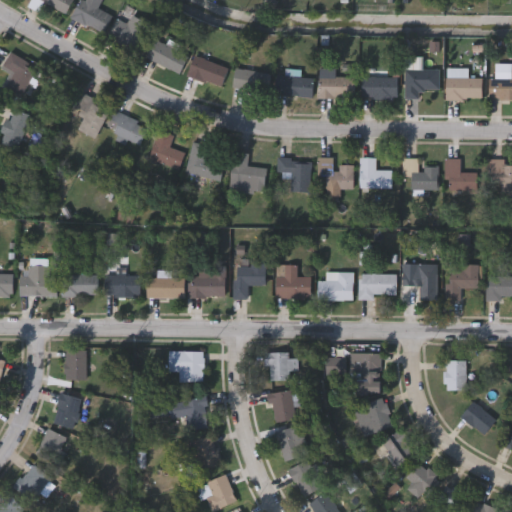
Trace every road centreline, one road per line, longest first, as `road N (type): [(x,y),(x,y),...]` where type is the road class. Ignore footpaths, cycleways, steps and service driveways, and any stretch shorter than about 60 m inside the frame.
road 1 (residential): [(0,10),(152,100),(211,124),(511,133)]
road 2 (residential): [(0,325),(511,329)]
road 3 (residential): [(415,329),(432,416),(465,458),(511,486)]
road 4 (residential): [(227,328),(234,423),(273,511)]
road 5 (residential): [(0,456),(29,397),(35,326)]
